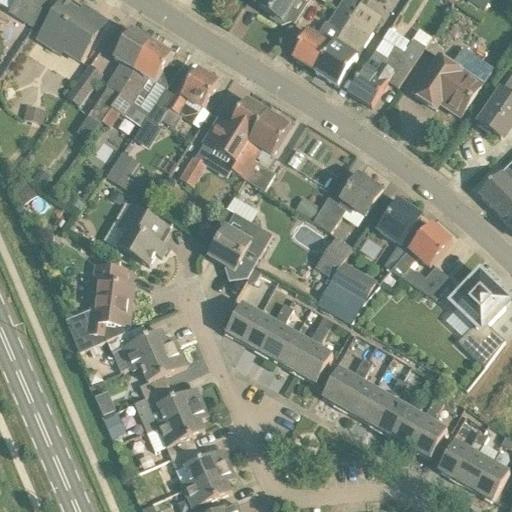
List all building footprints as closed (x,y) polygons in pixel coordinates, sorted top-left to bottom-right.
[(8,15),(33,31),(49,6),(39,0),(17,0),(18,0),(8,15)] [(297,0),(308,7),(312,0),(262,0),(258,8),(282,23),(297,0)] [(468,0),(467,2),(484,14),(493,0),(468,0)] [(333,49),(336,45),(351,20),(360,6),(351,1),(342,3),(327,26),(325,25),(317,39),(307,32),(297,49),(299,50),(293,61),(315,75),(333,49)] [(61,59),(63,55),(79,66),(107,23),(92,13),(88,19),(63,3),(36,42),(61,59)] [(358,59),(374,34),(351,20),(336,45),(333,49),(315,75),(338,90),(358,59)] [(114,62),(121,66),(106,89),(108,90),(89,120),(100,128),(102,125),(109,117),(112,111),(121,98),(152,46),(132,33),(114,62)] [(413,42),(426,50),(432,41),(420,33),(413,42)] [(404,84),(426,50),(413,42),(405,56),(395,49),(388,62),(376,54),(349,96),(372,110),(394,77),(404,84)] [(173,59),(152,46),(121,98),(112,111),(122,117),(132,124),(141,130),(147,122),(167,93),(180,72),(169,65),(173,59)] [(440,106),(461,120),(482,87),(486,90),(496,74),(467,55),(457,70),(440,59),(414,98),(436,112),(440,106)] [(103,77),(91,68),(90,68),(67,101),(80,110),(103,77)] [(175,98),(167,93),(147,122),(158,129),(162,123),(175,131),(182,120),(183,121),(192,107),(202,113),(220,86),(216,84),(217,82),(210,78),(209,79),(198,73),(190,87),(184,83),(175,98)] [(508,145),(511,139),(511,78),(503,92),(480,126),(508,145)] [(204,147),(237,167),(267,117),(246,104),(231,129),(220,122),(204,147)] [(47,113),(28,109),(24,123),(44,127),(47,113)] [(111,132),(122,117),(112,111),(109,117),(102,125),(111,132)] [(290,131),(267,117),(237,167),(232,174),(245,183),(265,195),(276,177),(255,164),(261,154),(272,161),(290,131)] [(66,143),(50,167),(62,175),(78,151),(66,143)] [(105,144),(97,156),(110,164),(118,151),(105,144)] [(143,169),(123,156),(107,182),(127,194),(143,169)] [(180,182),(194,191),(208,169),(194,160),(180,182)] [(511,165),(503,175),(479,197),(508,227),(511,223),(511,165)] [(40,172),(33,183),(43,190),(50,180),(51,179),(40,172)] [(359,178),(339,208),(329,201),(313,225),(331,237),(346,214),(351,217),(353,213),(365,221),(384,194),(359,178)] [(37,197),(27,183),(14,192),(23,206),(37,197)] [(125,200),(115,194),(111,202),(120,207),(125,200)] [(77,198),(72,207),(82,213),(87,204),(77,198)] [(313,224),(321,210),(304,200),(295,213),(313,224)] [(385,270),(391,275),(410,254),(403,249),(422,220),(398,204),(379,234),(399,248),(385,270)] [(130,210),(118,231),(127,236),(118,252),(149,270),(156,259),(162,261),(168,251),(163,249),(171,233),(130,210)] [(209,260),(235,275),(247,254),(260,262),(273,239),(248,225),(245,231),(231,223),(209,260)] [(453,285),(449,281),(437,271),(426,282),(417,274),(416,276),(411,272),(420,262),(430,272),(453,246),(433,228),(410,254),(391,275),(436,304),(453,285)] [(354,252),(338,242),(318,272),(334,282),(344,267),(354,252)] [(365,304),(376,285),(344,267),(334,282),(332,284),(365,304)] [(128,273),(96,269),(91,312),(67,323),(81,356),(108,345),(127,336),(128,330),(130,330),(136,287),(126,286),(128,273)] [(248,283),(255,287),(262,276),(254,272),(248,283)] [(503,347),(505,345),(488,329),(505,311),(505,310),(511,304),(504,298),(499,304),(493,299),(496,296),(497,295),(497,294),(497,293),(497,292),(497,291),(496,290),(496,289),(484,278),(484,279),(481,275),(475,281),(474,281),(457,300),(458,300),(452,306),(476,329),(460,346),(485,371),(503,347)] [(358,317),(365,305),(331,285),(318,307),(318,308),(340,320),(352,327),(358,317)] [(262,317),(244,306),(227,336),(245,346),(262,317)] [(280,316),(289,321),(294,313),(285,307),(280,316)] [(284,329),(289,321),(280,316),(275,324),(280,327),(263,357),(280,366),(297,337),(284,329)] [(263,357),(280,327),(275,324),(262,317),(245,346),(263,357)] [(316,336),(325,341),(330,333),(321,327),(316,336)] [(122,376),(131,372),(179,351),(175,341),(167,344),(162,334),(149,340),(144,328),(127,336),(108,345),(122,376)] [(319,349),(325,341),(316,336),(311,344),(315,347),(298,377),(317,387),(334,358),(319,349)] [(298,377),(315,347),(311,344),(306,341),(297,337),(280,366),(298,377)] [(93,359),(102,355),(99,348),(90,352),(93,359)] [(140,390),(145,401),(170,390),(165,379),(187,370),(179,351),(131,372),(133,376),(141,372),(147,387),(140,390)] [(359,370),(369,376),(373,367),(364,361),(359,370)] [(364,384),(369,376),(359,370),(354,379),(359,381),(342,411),(360,422),(377,392),(364,384)] [(342,411),(359,381),(354,379),(340,371),(323,400),(342,411)] [(394,390),(404,395),(409,387),(399,382),(394,390)] [(139,414),(147,434),(148,437),(160,432),(206,412),(197,391),(175,401),(170,390),(145,401),(135,406),(139,414)] [(399,404),(404,395),(394,390),(389,399),(394,402),(377,431),(395,441),(411,412),(399,404)] [(377,431),(394,402),(389,399),(377,392),(360,422),(377,431)] [(430,410),(440,416),(444,408),(435,402),(430,410)] [(434,425),(440,416),(430,410),(424,419),(430,422),(413,452),(431,462),(448,433),(434,425)] [(167,451),(171,461),(172,463),(197,452),(192,440),(205,434),(201,424),(210,420),(206,412),(160,432),(148,437),(156,456),(167,451)] [(413,452),(430,422),(424,419),(411,412),(395,441),(413,452)] [(124,438),(116,418),(104,423),(113,443),(124,438)] [(474,443),(484,449),(489,440),(479,434),(474,443)] [(479,457),(484,449),(474,443),(470,452),(474,454),(457,484),(474,494),(491,464),(479,457)] [(503,451),(511,456),(511,446),(507,443),(503,451)] [(457,484),(474,454),(470,452),(456,444),(439,474),(457,484)] [(190,486),(182,489),(184,494),(233,473),(224,453),(202,462),(197,452),(172,463),(177,475),(184,472),(190,486)] [(494,505),(511,475),(491,464),(474,494),(494,505)] [(233,473),(184,494),(186,499),(187,499),(193,511),(223,511),(224,511),(219,501),(232,496),(228,486),(236,482),(233,473)]
